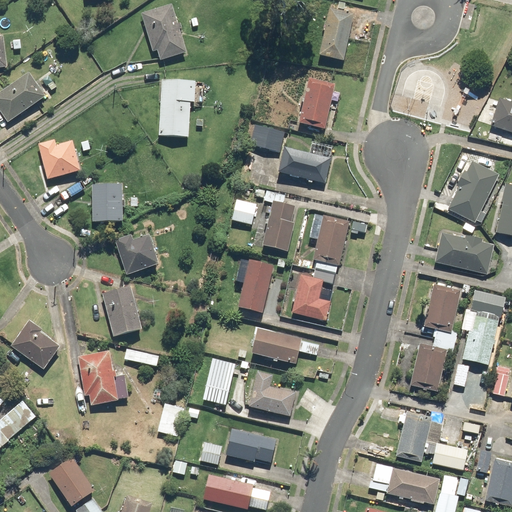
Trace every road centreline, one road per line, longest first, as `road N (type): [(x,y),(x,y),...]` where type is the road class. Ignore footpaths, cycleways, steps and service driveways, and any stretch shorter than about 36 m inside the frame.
road 1 (residential): [(315,511),(328,457),(368,362),(405,192),(400,150)]
road 2 (unknown): [(360,384),(495,419)]
road 3 (unknown): [(390,126),(511,153)]
